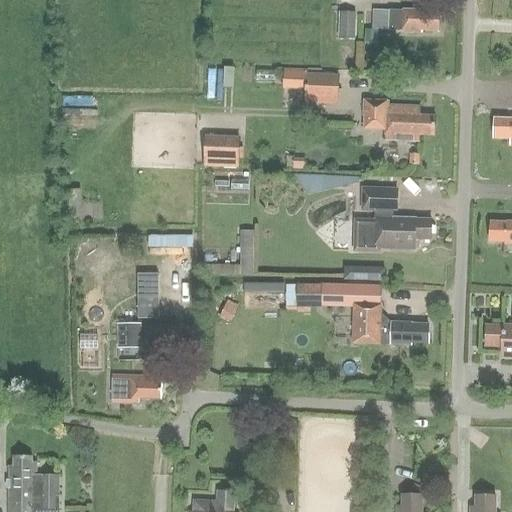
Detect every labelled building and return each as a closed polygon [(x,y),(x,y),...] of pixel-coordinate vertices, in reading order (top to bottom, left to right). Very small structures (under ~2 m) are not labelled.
[(423,12),(390,11),(390,32),(401,33),(401,34),(422,34),(422,33),(439,33),(439,13),(423,13),(423,12)] [(356,41),(356,17),(340,17),(340,41),(356,41)] [(364,44),(378,44),(378,30),(372,30),(365,30),(364,44)] [(337,107),(338,78),(305,77),(304,106),(337,107)] [(435,136),(435,117),(419,117),(419,108),(387,108),(387,104),(363,104),(363,119),(364,119),(364,133),(386,133),(386,142),(420,142),(420,136),(435,136)] [(509,145),(511,145),(511,121),(510,121),(510,120),(494,119),(493,138),(509,139),(509,145)] [(204,138),(203,160),(218,160),(239,161),(240,139),(204,138)] [(419,154),(409,154),(408,165),(419,166),(419,154)] [(379,250),(415,251),(415,241),(432,242),(433,223),(416,222),(416,221),(389,220),(390,212),(398,212),(399,192),(364,190),(363,212),(376,213),(375,223),(356,222),(355,252),(379,253),(379,250)] [(490,223),(490,242),(506,243),(506,245),(511,245),(511,223),(507,223),(507,224),(490,223)] [(240,276),(254,276),(254,232),(240,232),(240,266),(240,276)] [(148,236),(148,248),(156,248),(167,248),(167,237),(156,237),(148,236)] [(193,279),(193,251),(177,251),(176,279),(193,279)] [(385,268),(357,267),(356,280),(384,281),(385,268)] [(322,285),(297,285),(297,286),(284,286),(283,309),(297,310),(297,312),(310,312),(310,308),(322,308),(322,285)] [(138,319),(159,319),(158,299),(138,299),(138,319)] [(239,306),(228,301),(219,318),(230,324),(239,306)] [(354,307),(354,327),(355,327),(355,344),(353,344),(353,347),(380,347),(390,347),(412,347),(412,345),(428,345),(429,326),(412,326),(412,325),(391,325),(380,325),(380,308),(354,307)] [(138,349),(138,325),(118,325),(118,349),(138,349)] [(511,326),(503,326),(503,327),(487,327),(486,348),(502,348),(502,358),(511,358),(511,326)] [(112,376),(111,404),(126,404),(126,401),(130,401),(129,404),(138,404),(138,399),(161,400),(161,382),(153,382),(153,377),(112,376)] [(58,511),(58,475),(36,475),(35,462),(31,462),(31,457),(12,457),(12,466),(7,466),(7,511),(58,511)] [(232,511),(233,490),(216,490),(216,502),(193,501),(193,511),(188,511),(232,511)] [(397,506),(396,511),(422,511),(422,496),(402,496),(402,507),(397,506)] [(470,507),(470,511),(495,511),(496,496),(476,496),(475,507),(470,507)]
